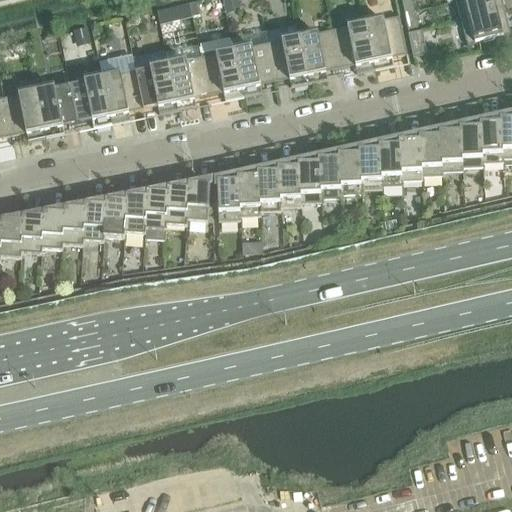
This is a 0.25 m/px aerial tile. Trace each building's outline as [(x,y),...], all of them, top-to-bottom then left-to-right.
[(236,0),(223,0),(225,11),(238,9),(236,0)] [(501,0),(472,0),(457,4),(461,24),(505,13),(501,0)] [(412,1),(402,3),(405,17),(415,15),(412,1)] [(196,5),(189,6),(192,19),(199,17),(196,5)] [(189,6),(157,13),(160,27),(192,20),(192,19),(189,6)] [(505,13),(461,24),(468,48),(511,38),(505,13)] [(415,15),(405,17),(408,30),(418,28),(415,15)] [(366,27),(376,74),(394,70),(391,56),(397,55),(398,60),(406,59),(408,58),(400,20),(366,27)] [(341,72),(350,70),(349,65),(354,64),(357,78),(376,74),(366,27),(333,34),(341,72)] [(87,31),(75,34),(77,46),(89,44),(87,31)] [(333,34),(300,40),(310,88),(328,84),(325,70),(331,69),(332,74),(341,72),(333,34)] [(422,34),(409,36),(414,60),(426,57),(422,34)] [(275,86),(284,84),(283,78),(288,77),(291,91),(310,88),(300,40),(267,47),(275,86)] [(218,97),(217,92),(223,91),(226,105),(244,101),(234,54),(232,44),(200,51),(202,61),(201,61),(209,99),(218,97)] [(266,87),(275,86),(267,47),(234,54),(244,101),(262,97),(260,83),(265,82),(266,87)] [(152,111),(151,106),(157,104),(160,119),(178,115),(168,68),(166,54),(147,58),(150,71),(136,74),(143,113),(152,111)] [(201,61),(168,68),(178,115),(197,111),(194,97),(199,96),(200,101),(209,99),(201,61)] [(136,74),(103,81),(112,128),(131,124),(128,110),(133,109),(135,114),(143,113),(136,74)] [(87,124),(85,119),(91,118),(94,132),(112,128),(103,81),(70,88),(78,126),(87,124)] [(65,138),(62,124),(68,123),(69,128),(78,126),(70,88),(37,95),(47,142),(65,138)] [(21,138),(20,133),(25,131),(28,146),(47,142),(37,95),(4,101),(12,140),(21,138)] [(0,136),(2,136),(3,142),(12,140),(4,101),(0,102),(0,136)] [(511,162),(511,121),(500,122),(500,126),(501,126),(503,163),(504,163),(511,162)] [(500,126),(480,127),(480,130),(481,130),(483,168),(484,168),(504,167),(504,163),(503,163),(501,126),(500,126)] [(480,130),(460,131),(460,134),(461,134),(463,172),(484,171),(484,168),(483,168),(481,130),(480,130)] [(460,134),(440,136),(440,139),(441,139),(442,177),(443,177),(464,176),(463,172),(461,134),(460,134)] [(443,180),(443,177),(442,177),(441,139),(440,139),(419,140),(420,144),(422,181),(423,181),(443,180)] [(420,144),(399,145),(399,148),(400,148),(402,186),(403,186),(423,185),(423,181),(422,181),(420,144)] [(399,148),(379,149),(379,153),(380,153),(382,190),(403,189),(403,186),(402,186),(400,148),(399,148)] [(379,153),(359,154),(359,157),(360,157),(361,195),(362,195),(383,194),(382,190),(380,153),(379,153)] [(359,157),(338,158),(339,162),(341,199),(342,199),(362,198),(362,195),(361,195),(360,157),(359,157)] [(339,162),(318,163),(319,166),(321,204),(322,204),(342,203),(342,199),(341,199),(339,162)] [(319,166),(298,167),(298,171),(299,171),(301,208),(302,208),(322,207),(322,204),(321,204),(319,166)] [(298,171),(278,171),(278,175),(279,175),(281,213),(302,212),(302,208),(301,208),(299,171),(298,171)] [(282,216),(281,213),(279,175),(278,175),(258,176),(258,180),(259,180),(260,217),(261,217),(282,216)] [(258,180),(237,180),(238,184),(240,222),(241,222),(261,221),(261,217),(260,217),(259,180),(258,180)] [(238,184),(217,185),(219,226),(241,225),(241,222),(240,222),(238,184)] [(189,193),(187,226),(208,226),(209,189),(188,187),(188,193),(189,193)] [(168,197),(166,229),(167,229),(187,230),(187,226),(189,193),(188,193),(168,192),(167,197),(168,197)] [(147,201),(145,233),(146,233),(146,239),(146,243),(166,244),(167,229),(166,229),(168,197),(167,197),(147,196),(147,201)] [(127,205),(125,237),(146,239),(146,233),(145,233),(147,201),(126,200),(126,205),(127,205)] [(106,209),(104,241),(105,241),(125,243),(125,237),(127,205),(126,205),(106,204),(105,209),(106,209)] [(504,207),(483,212),(485,221),(506,216),(504,207)] [(85,213),(83,245),(84,245),(104,247),(105,241),(104,241),(106,209),(105,209),(85,208),(85,213)] [(64,212),(64,217),(65,217),(62,250),(63,250),(84,251),(84,245),(83,245),(85,213),(64,212)] [(483,212),(462,216),(464,226),(485,221),(483,212)] [(65,217),(64,217),(43,216),(43,221),(44,222),(42,253),(43,253),(63,255),(63,250),(62,250),(65,217)] [(462,216),(441,221),(443,231),(464,226),(462,216)] [(22,225),(23,225),(21,257),(22,257),(42,259),(43,253),(42,253),(44,222),(43,221),(23,220),(22,225)] [(441,221),(420,226),(422,236),(443,231),(441,221)] [(2,230),(0,261),(1,262),(21,263),(22,257),(21,257),(23,225),(22,225),(2,224),(2,230)] [(420,226),(399,231),(401,241),(422,236),(420,226)] [(399,231),(378,236),(380,245),(401,241),(399,231)] [(378,236),(357,241),(359,250),(380,245),(378,236)] [(357,241),(336,246),(338,255),(359,250),(357,241)] [(336,246),(314,251),(317,260),(338,255),(336,246)] [(314,251),(293,255),(296,265),(317,260),(314,251)] [(293,255),(272,260),(275,270),(296,265),(293,255)] [(272,260),(252,265),(253,275),(275,270),(272,260)] [(252,265),(231,268),(232,278),(253,275),(252,265)] [(231,268),(209,271),(211,281),(232,278),(231,268)] [(209,271),(188,274),(190,284),(211,281),(209,271)] [(188,274),(167,277),(168,287),(190,284),(188,274)] [(167,277),(145,280),(147,290),(168,287),(167,277)] [(145,280),(124,283),(126,293),(147,290),(145,280)] [(124,283),(102,288),(104,297),(126,293),(124,283)] [(102,288),(81,292),(83,302),(104,297),(102,288)] [(81,292),(60,297),(62,306),(83,302),(81,292)] [(60,297),(39,301),(41,311),(62,306),(60,297)] [(39,301),(18,306),(20,315),(41,311),(39,301)] [(18,306),(0,309),(0,319),(20,315),(18,306)]
